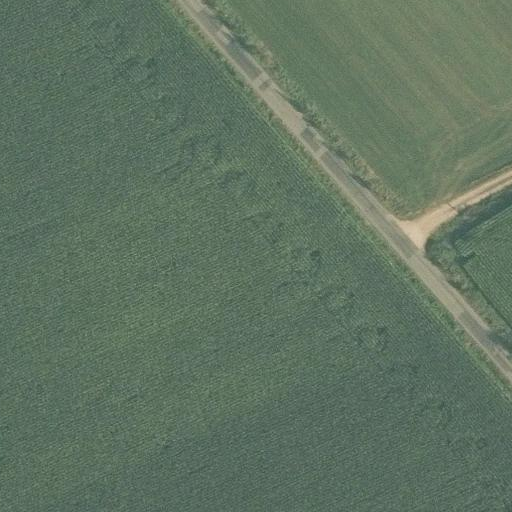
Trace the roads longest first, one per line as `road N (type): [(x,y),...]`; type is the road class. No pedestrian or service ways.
road 1 (unclassified): [(393,242),(183,0)]
road 2 (unclassified): [(511,375),(393,242)]
road 3 (unclassified): [(393,242),(511,177)]
